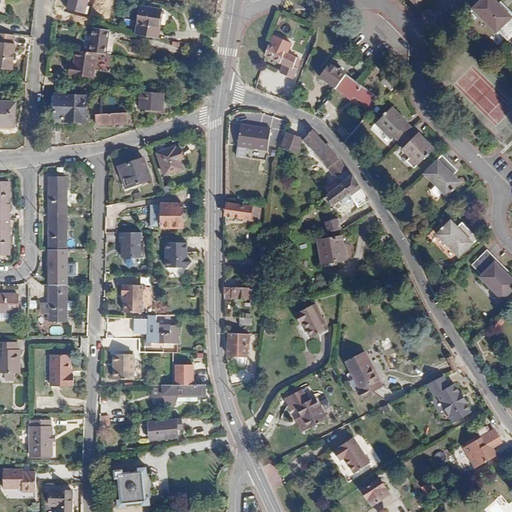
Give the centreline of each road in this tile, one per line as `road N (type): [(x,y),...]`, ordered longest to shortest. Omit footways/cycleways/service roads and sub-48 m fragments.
road 1 (residential): [(511,425),(344,150),(300,114),(220,89)]
road 2 (residential): [(88,511),(99,148)]
road 3 (tertiary): [(217,110),(215,340),(228,411),(252,464)]
road 4 (residential): [(417,36),(421,101),(506,190),(500,217),(511,245)]
road 5 (residential): [(45,0),(31,160)]
road 6 (residential): [(31,160),(30,273),(0,277)]
road 7 (residential): [(99,148),(217,110)]
